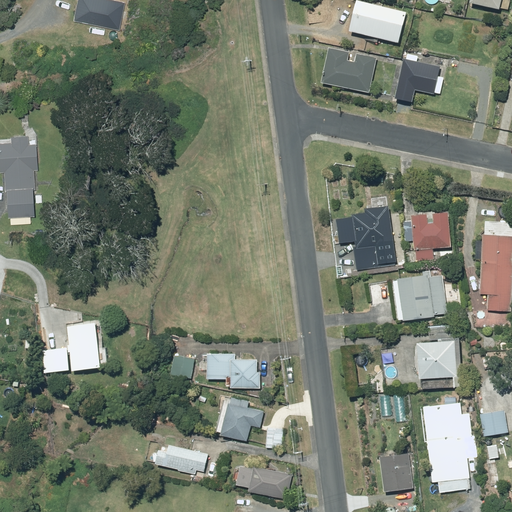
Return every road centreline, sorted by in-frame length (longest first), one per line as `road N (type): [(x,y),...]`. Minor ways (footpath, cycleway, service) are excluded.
road 1 (residential): [(336,511),(287,113)]
road 2 (residential): [(287,113),(511,160)]
